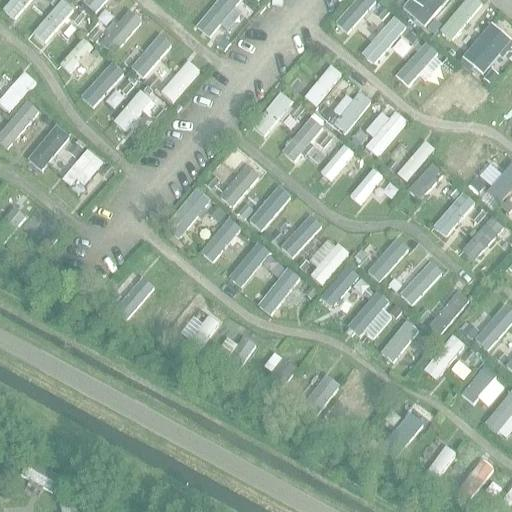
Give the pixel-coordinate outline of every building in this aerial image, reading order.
[(34,0),(15,0),(3,14),(14,24),(34,0)] [(50,0),(47,4),(53,9),(60,0),(50,0)] [(111,0),(90,0),(84,8),(95,18),(111,0)] [(242,4),(237,0),(223,0),(197,32),(210,43),(242,4)] [(376,5),(369,0),(361,0),(336,30),(348,40),(376,5)] [(400,0),(395,0),(392,4),(399,10),(404,4),(400,0)] [(450,3),(446,0),(415,0),(404,14),(424,32),(450,3)] [(482,8),(472,0),(469,0),(440,36),(451,46),(482,8)] [(72,15),(62,6),(33,39),(43,48),(72,15)] [(383,7),(374,17),(381,23),(390,13),(383,7)] [(78,13),(70,22),(76,27),(84,18),(78,13)] [(142,27),(129,16),(101,50),(113,60),(142,27)] [(434,22),(427,31),(434,37),(441,28),(434,22)] [(406,33),(394,23),(363,61),(374,71),(406,33)] [(511,46),(491,29),(464,63),(483,79),(511,46)] [(96,30),(87,40),(93,45),(102,36),(96,30)] [(408,33),(403,39),(412,47),(417,41),(408,33)] [(0,59),(10,45),(0,37),(0,59)] [(172,49),(160,39),(131,72),(143,83),(172,49)] [(223,40),(216,48),(223,53),(230,45),(223,40)] [(93,52),(84,44),(60,70),(69,78),(93,52)] [(437,58),(426,48),(397,82),(409,92),(437,58)] [(126,55),(120,63),(126,68),(133,61),(126,55)] [(442,59),(434,68),(440,74),(449,64),(442,59)] [(438,106),(472,72),(460,61),(427,96),(438,106)] [(511,98),(511,95),(511,62),(497,90),(511,98)] [(199,76),(187,66),(161,97),(172,107),(199,76)] [(123,80),(112,69),(80,102),(92,113),(123,80)] [(341,80),(330,71),(304,102),(316,111),(341,80)] [(491,72),(483,81),(490,87),(498,78),(491,72)] [(36,87),(25,77),(0,105),(0,109),(9,118),(36,87)] [(154,78),(145,88),(152,93),(160,83),(154,78)] [(292,80),(285,89),(291,94),(299,85),(292,80)] [(128,82),(119,91),(125,97),(134,88),(128,82)] [(476,87),(467,96),(474,102),(475,101),(482,93),(476,87)] [(151,105),(140,96),(114,127),(125,136),(151,105)] [(291,107),(279,97),(251,131),(263,141),(291,107)] [(370,107),(359,97),(334,127),(346,137),(370,107)] [(38,117),(26,106),(0,137),(0,147),(8,153),(38,117)] [(296,107),(290,116),(296,121),(303,112),(296,107)] [(372,107),(356,126),(366,135),(382,116),(372,107)] [(160,109),(151,119),(157,124),(166,114),(160,109)] [(326,109),(320,116),(330,124),(336,117),(326,109)] [(406,127),(394,117),(366,151),(378,161),(406,127)] [(46,118),(40,124),(46,130),(52,123),(46,118)] [(322,133),(311,123),(282,157),(294,167),(322,133)] [(70,143),(56,131),(28,166),(41,177),(70,143)] [(359,133),(352,140),(360,147),(367,140),(359,133)] [(325,135),(317,145),(323,150),(331,141),(325,135)] [(74,146),(66,155),(73,161),(81,152),(74,146)] [(435,155),(425,147),(398,178),(407,186),(435,155)] [(219,180),(232,157),(220,150),(207,173),(219,180)] [(353,158),(344,150),(321,177),(331,185),(353,158)] [(104,169),(86,154),(61,185),(70,192),(76,185),(84,192),(104,169)] [(449,159),(443,166),(449,171),(455,164),(449,159)] [(392,162),(385,169),(392,175),(398,168),(392,162)] [(107,167),(99,176),(105,182),(114,172),(107,167)] [(259,179),(248,170),(219,204),(231,213),(259,179)] [(443,180),(433,170),(409,195),(420,205),(443,180)] [(511,195),(511,172),(485,202),(496,213),(511,195)] [(382,182),(373,174),(350,201),(359,209),(382,182)] [(212,177),(203,187),(210,192),(219,182),(212,177)] [(477,181),(470,189),(478,196),(485,187),(477,181)] [(453,191),(447,198),(452,202),(458,195),(453,191)] [(290,203),(278,193),(250,227),(262,237),(290,203)] [(209,207),(197,197),(166,234),(178,244),(209,207)] [(475,208),(463,198),(435,233),(447,242),(475,208)] [(511,206),(507,202),(500,211),(507,217),(511,211),(511,206)] [(245,206),(237,216),(244,222),(252,212),(245,206)] [(215,207),(208,217),(218,224),(225,215),(215,207)] [(479,211),(470,221),(476,226),(485,216),(479,211)] [(26,223),(14,213),(0,228),(0,251),(0,252),(26,223)] [(322,229),(310,220),(282,253),(293,263),(322,229)] [(503,233),(491,223),(463,257),(475,267),(503,233)] [(240,234),(228,224),(200,258),(212,268),(240,234)] [(277,233),(271,240),(277,246),(283,239),(277,233)] [(58,245),(46,235),(19,267),(32,277),(58,245)] [(14,243),(5,254),(12,259),(21,248),(14,243)] [(409,255),(397,245),(368,278),(379,288),(409,255)] [(269,259),(257,249),(229,283),(241,293),(269,259)] [(349,259),(338,249),(311,281),(322,291),(349,259)] [(302,260),(296,267),(303,273),(309,266),(302,260)] [(367,260),(358,271),(365,276),(374,266),(367,260)] [(442,278),(431,268),(400,300),(412,311),(442,278)] [(359,281),(347,272),(322,302),(334,312),(359,281)] [(299,285),(287,275),(259,311),(271,321),(299,285)] [(154,293),(142,283),(114,317),(126,327),(154,293)] [(394,283),(388,289),(395,296),(401,290),(394,283)] [(153,319),(164,326),(188,293),(177,285),(153,319)] [(310,289),(304,296),(311,302),(317,295),(310,289)] [(369,300),(373,295),(367,290),(363,295),(369,300)] [(112,293),(105,302),(112,308),(120,299),(112,293)] [(469,306),(457,297),(429,331),(441,340),(469,306)] [(388,309),(376,299),(348,333),(360,343),(388,309)] [(396,308),(389,316),(396,322),(403,314),(396,308)] [(424,310),(416,320),(422,325),(429,315),(424,310)] [(511,329),(511,318),(504,312),(475,345),(489,356),(511,329)] [(139,316),(130,326),(136,332),(145,321),(139,316)] [(218,328),(208,320),(184,353),(194,361),(218,328)] [(470,326),(461,335),(469,342),(477,333),(470,326)] [(419,337),(407,327),(381,358),(393,368),(419,337)] [(216,355),(225,360),(239,334),(229,329),(216,355)] [(177,338),(169,348),(176,353),(184,343),(177,338)] [(464,352),(452,342),(423,376),(435,386),(464,352)] [(256,350),(244,343),(222,376),(234,383),(256,350)] [(470,352),(461,362),(468,368),(476,357),(470,352)] [(501,353),(495,360),(501,366),(507,358),(501,353)] [(202,361),(195,372),(202,377),(210,367),(202,361)] [(458,363),(450,373),(462,382),(470,373),(458,363)] [(296,374),(285,365),(256,399),(268,408),(296,374)] [(494,383),(484,374),(463,398),(473,407),(494,383)] [(339,393),(327,383),(298,417),(310,427),(339,393)] [(511,420),(511,396),(485,429),(497,439),(511,420)] [(286,407),(292,412),(298,404),(292,399),(286,407)] [(329,413),(320,424),(327,429),(336,419),(329,413)] [(423,432),(410,421),(381,456),(394,467),(423,432)] [(456,458),(446,451),(424,479),(434,487),(456,458)] [(412,464),(407,470),(414,476),(419,469),(412,464)] [(494,475),(482,465),(454,499),(466,509),(494,475)] [(61,484),(27,466),(19,480),(52,499),(61,484)] [(450,480),(441,491),(448,496),(457,485),(450,480)] [(511,511),(511,493),(496,511),(511,511)] [(486,499),(478,509),(481,511),(487,511),(493,505),(486,499)]
